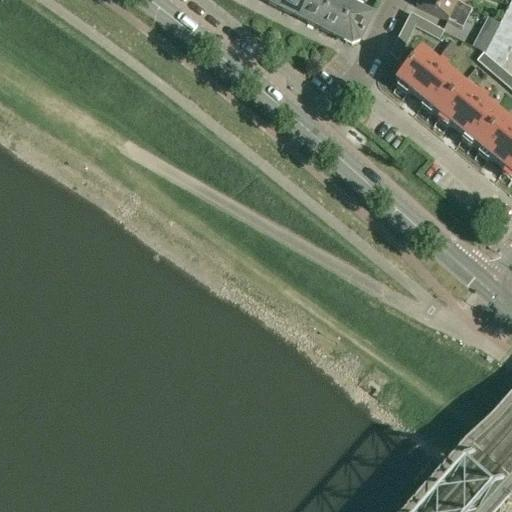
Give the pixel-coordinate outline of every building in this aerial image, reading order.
[(259,0),(259,1),(279,11),(284,0),(259,0)] [(284,0),(279,11),(298,21),(308,0),(284,0)] [(308,0),(298,21),(317,30),(332,0),(308,0)] [(343,4),(335,0),(332,0),(317,30),(337,40),(356,0),(345,0),(345,1),(343,4)] [(358,45),(372,18),(360,13),(362,9),(366,0),(356,0),(337,40),(351,47),(358,45)] [(454,27),(459,16),(464,19),(468,10),(463,7),(464,7),(449,0),(421,0),(417,9),(454,27)] [(511,12),(507,10),(502,21),(511,25),(511,12)] [(439,43),(444,34),(444,33),(410,17),(390,57),(399,62),(414,31),(439,43)] [(511,25),(502,21),(497,31),(511,38),(511,25)] [(511,38),(497,31),(491,41),(511,51),(511,38)] [(511,51),(491,41),(486,51),(507,61),(511,51)] [(486,58),(502,71),(507,61),(486,51),(483,56),(486,58)] [(394,85),(418,105),(435,118),(460,89),(443,75),(446,72),(439,67),(437,70),(419,55),(394,85)] [(477,63),(511,94),(511,80),(502,71),(486,58),(483,56),(477,63)] [(435,118),(458,137),(477,152),(501,122),(484,108),(487,105),(480,100),(477,103),(460,89),(435,118)] [(511,180),(511,131),(501,122),(477,152),(511,180)] [(451,455),(501,498),(511,496),(511,476),(467,438),(451,440),(451,455)]
